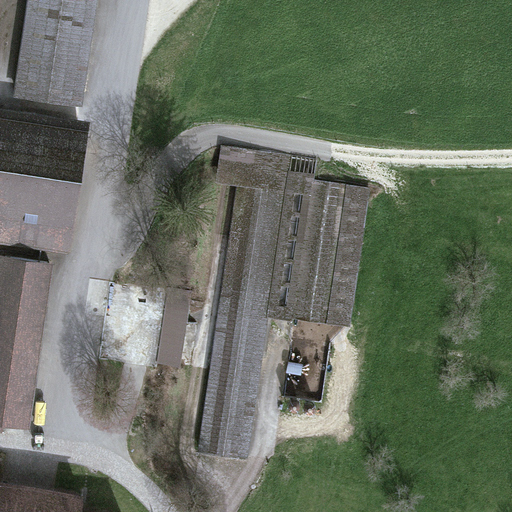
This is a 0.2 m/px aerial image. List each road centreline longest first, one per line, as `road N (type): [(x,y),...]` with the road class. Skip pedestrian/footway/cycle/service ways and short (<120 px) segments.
road 1 (track): [(133,0),(95,233),(197,142),(226,136),(335,155)]
road 2 (track): [(95,233),(49,439)]
road 3 (track): [(511,163),(335,155)]
road 4 (unclassified): [(49,439),(131,481),(157,511)]
